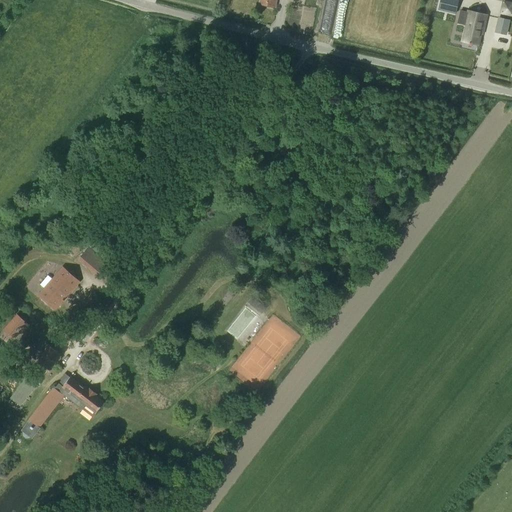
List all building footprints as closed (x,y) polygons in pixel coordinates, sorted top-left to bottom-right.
[(456,14),(459,0),(433,0),(432,7),(456,14)] [(510,42),(511,32),(511,0),(502,0),(494,39),(510,42)] [(483,30),(485,24),(486,16),(469,12),(466,27),(467,27),(466,33),(465,32),(464,36),(463,41),(478,45),(482,30),(483,30)] [(39,295),(55,310),(80,281),(64,267),(39,295)] [(17,316),(5,330),(14,337),(26,324),(17,316)] [(48,370),(60,354),(43,340),(31,356),(48,370)] [(104,403),(70,377),(62,387),(58,383),(22,431),(23,432),(23,434),(23,437),(26,439),(29,439),(31,438),(32,439),(40,428),(39,428),(64,395),(93,417),(104,403)]
